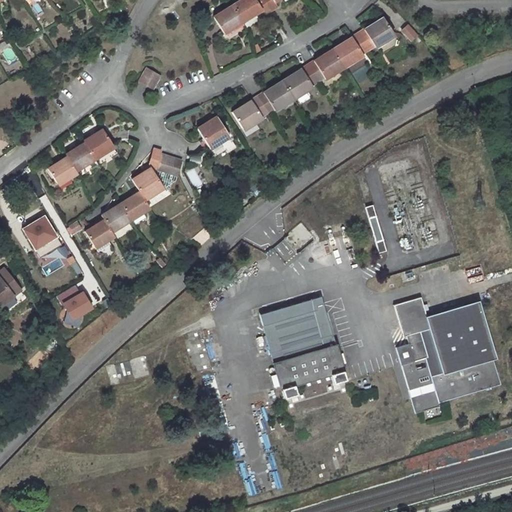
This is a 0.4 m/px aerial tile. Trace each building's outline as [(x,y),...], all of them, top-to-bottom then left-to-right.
[(240,0),(232,5),(242,19),(253,12),(254,14),(262,9),(265,14),(271,10),(265,0),(240,0)] [(265,0),(271,10),(278,6),(275,1),(276,0),(265,0)] [(232,5),(213,17),(223,34),(232,28),(230,26),(242,19),(232,5)] [(282,27),(274,14),(268,18),(276,31),(282,27)] [(384,18),(359,33),(369,49),(375,45),(377,47),(384,43),(383,40),(394,33),(384,18)] [(409,26),(403,32),(412,42),(418,36),(409,26)] [(369,49),(359,33),(334,49),(343,65),(355,57),(356,60),(364,55),(363,53),(369,49)] [(334,49),(308,65),(319,82),(325,78),(326,79),(334,75),(332,72),(343,65),(334,49)] [(308,65),(283,81),(293,97),(304,90),(306,92),(313,88),(312,86),(319,82),(308,65)] [(160,76),(147,68),(139,81),(152,89),(160,76)] [(283,81),(258,97),(268,113),(274,110),(275,111),(283,106),(281,103),(293,97),(283,81)] [(258,97),(233,113),(242,128),(254,121),(255,123),(263,119),(262,117),(268,113),(258,97)] [(228,137),(216,118),(198,129),(208,146),(220,140),(221,142),(228,137)] [(83,142),(84,144),(94,160),(101,155),(100,152),(111,146),(102,130),(83,142)] [(94,160),(84,144),(65,155),(66,158),(73,169),(85,162),(87,164),(94,160)] [(154,149),(149,166),(150,169),(153,172),(163,189),(165,192),(167,190),(166,188),(176,183),(177,179),(182,163),(160,155),(161,151),(154,149)] [(66,158),(47,169),(55,183),(68,176),(69,178),(76,174),(73,169),(66,158)] [(194,190),(202,186),(194,168),(186,172),(194,190)] [(150,169),(131,181),(139,194),(142,199),(154,191),(155,193),(163,189),(153,172),(150,169)] [(139,194),(121,205),(129,219),(140,212),(141,214),(149,209),(142,199),(139,194)] [(121,205),(102,216),(104,221),(110,231),(121,224),(123,226),(130,222),(129,219),(121,205)] [(365,207),(379,253),(386,251),(373,205),(365,207)] [(194,216),(176,231),(189,239),(205,225),(199,214),(194,216)] [(42,219),(22,231),(29,243),(49,231),(42,219)] [(65,227),(70,235),(82,228),(77,220),(65,227)] [(104,221),(85,233),(93,247),(105,240),(106,242),(114,238),(110,231),(104,221)] [(33,251),(53,239),(49,231),(29,243),(33,251)] [(511,239),(502,242),(511,271),(511,270),(511,239)] [(65,259),(54,264),(57,270),(68,265),(65,259)] [(2,268),(0,269),(0,304),(1,305),(19,290),(2,268)] [(77,284),(56,295),(69,321),(90,310),(77,284)] [(261,325),(273,364),(271,365),(280,397),(342,378),(332,346),(331,346),(318,306),(319,306),(320,306),(317,296),(256,315),(259,326),(261,325)] [(436,402),(498,384),(491,359),(493,358),(476,303),(424,318),(419,297),(396,304),(405,335),(407,343),(395,347),(413,413),(437,407),(436,402)] [(405,335),(396,304),(392,305),(401,336),(405,335)] [(339,349),(345,367),(361,363),(355,344),(339,349)] [(131,360),(136,378),(149,375),(143,356),(131,360)] [(114,364),(118,378),(132,374),(129,360),(114,364)]
